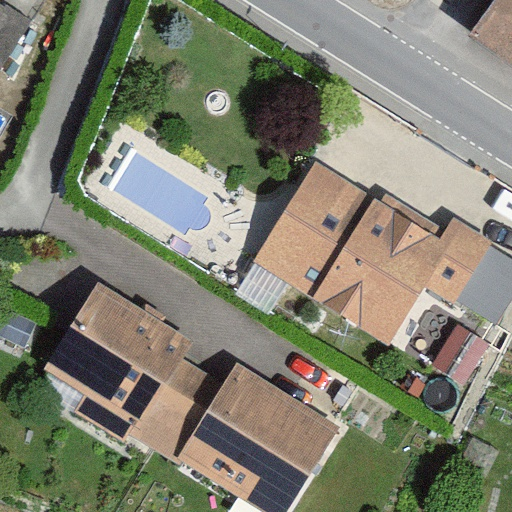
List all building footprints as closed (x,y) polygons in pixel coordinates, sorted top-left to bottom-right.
[(511,0),(486,0),(467,28),(511,59),(511,0)] [(444,233),(315,157),(254,260),(390,340),(425,282),(456,301),(494,238),(454,215),(444,233)] [(190,342),(98,283),(46,364),(138,423),(179,360),(190,342)] [(433,363),(465,383),(490,342),(458,322),(433,363)] [(219,386),(179,360),(138,423),(178,449),(219,386)] [(281,511),(337,427),(235,362),(219,386),(178,449),(275,511),(281,511)]
